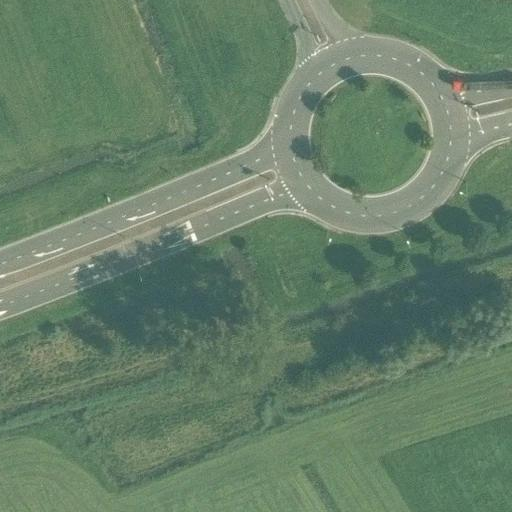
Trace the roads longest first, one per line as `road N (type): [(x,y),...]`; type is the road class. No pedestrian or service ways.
road 1 (primary): [(317,192),(363,220),(403,217),(430,201),(462,157),(511,138)]
road 2 (primary): [(313,65),(261,142),(163,198)]
road 3 (primary): [(0,304),(180,236)]
road 4 (primary): [(163,198),(0,261)]
road 5 (primary): [(307,177),(387,200),(416,186),(439,147)]
road 6 (primary): [(296,143),(211,185),(163,198)]
road 7 (primary): [(180,236),(317,192)]
road 8 (primary): [(180,236),(307,177)]
road 9 (primary): [(436,108),(415,106),(373,72),(320,84)]
